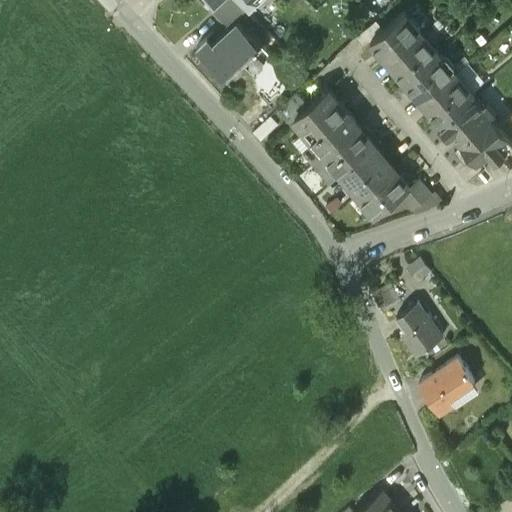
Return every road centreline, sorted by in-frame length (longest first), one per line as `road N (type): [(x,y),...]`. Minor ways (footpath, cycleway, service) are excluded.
road 1 (residential): [(129,18),(339,257)]
road 2 (residential): [(339,257),(458,511)]
road 3 (residential): [(339,257),(511,189)]
